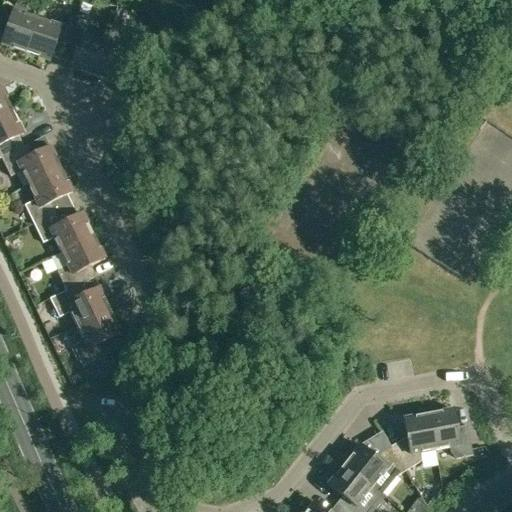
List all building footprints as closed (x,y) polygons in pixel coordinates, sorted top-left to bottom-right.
[(25,54),(37,19),(13,11),(14,7),(4,4),(0,14),(0,16),(10,20),(1,46),(25,54)] [(66,11),(62,22),(73,25),(76,15),(66,11)] [(58,36),(68,40),(72,27),(61,23),(60,27),(37,19),(25,54),(49,62),(58,36)] [(83,31),(72,27),(68,40),(67,42),(77,45),(69,69),(93,77),(105,43),(81,35),(83,31)] [(129,51),(105,43),(93,77),(117,86),(123,68),(133,72),(143,43),(132,39),(129,51)] [(0,119),(13,113),(2,91),(0,91),(0,119)] [(0,161),(2,161),(6,158),(1,148),(24,136),(13,113),(0,119),(0,161)] [(6,158),(2,161),(11,178),(21,173),(29,188),(61,172),(50,149),(35,156),(30,147),(6,158)] [(72,194),(61,172),(29,188),(36,202),(25,207),(34,226),(55,216),(50,205),(72,194)] [(55,216),(34,226),(43,245),(55,240),(61,254),(94,238),(82,215),(60,226),(55,216)] [(94,238),(61,254),(68,268),(57,274),(66,293),(71,291),(94,280),(89,269),(105,261),(94,238)] [(50,301),(54,308),(60,320),(70,315),(77,329),(111,312),(100,290),(76,302),(71,291),(66,293),(50,301)] [(122,336),(111,312),(77,329),(84,343),(74,349),(83,368),(110,354),(105,344),(122,336)] [(79,374),(70,378),(74,387),(83,384),(79,374)] [(452,412),(428,417),(435,453),(450,450),(450,454),(455,460),(472,457),(467,428),(456,430),(452,412)] [(389,449),(404,474),(422,464),(420,456),(435,453),(428,417),(402,422),(405,440),(389,449)] [(359,448),(343,468),(382,498),(398,477),(404,474),(389,449),(374,459),(359,448)] [(382,498),(343,468),(328,487),(342,499),(335,508),(340,511),(370,511),(371,511),(382,498)]
